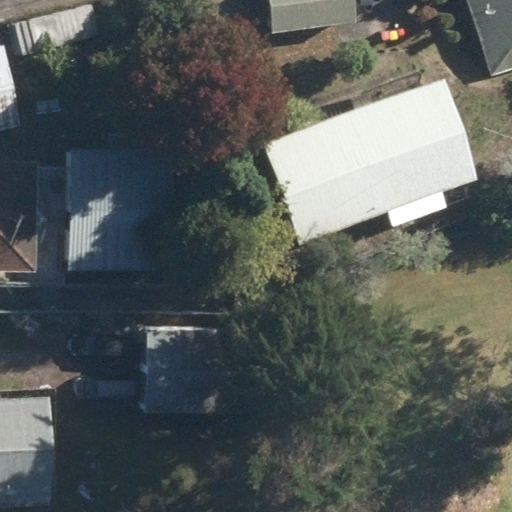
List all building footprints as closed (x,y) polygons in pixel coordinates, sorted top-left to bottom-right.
[(251,0),(254,31),(339,21),(336,0),(251,0)] [(511,0),(460,0),(479,75),(511,66),(511,0)] [(230,136),(273,243),(368,206),(376,227),(428,206),(420,185),(445,175),(403,68),(230,136)] [(0,129),(9,128),(0,89),(0,129)] [(0,268),(10,268),(11,156),(0,155),(0,268)] [(129,411),(229,414),(230,325),(130,322),(129,411)] [(0,511),(29,511),(25,404),(0,404),(0,511)]
